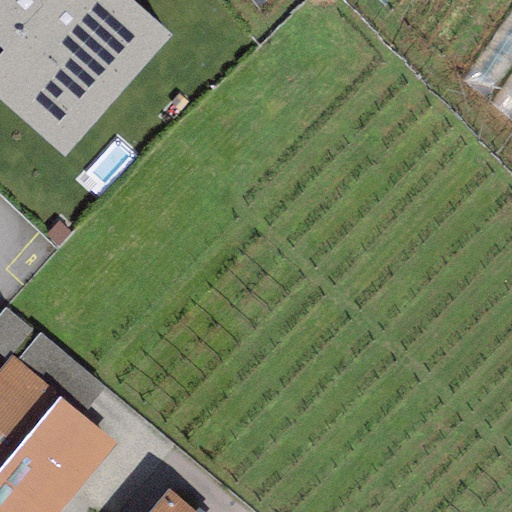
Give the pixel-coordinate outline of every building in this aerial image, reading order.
[(0,0),(0,59),(2,61),(0,64),(0,111),(63,168),(170,45),(120,0),(0,0)] [(511,0),(245,0),(260,15),(277,0),(372,0),(511,150),(511,0)] [(5,312),(0,317),(0,356),(8,364),(11,361),(82,420),(105,393),(39,337),(38,339),(5,312)] [(8,364),(0,373),(0,511),(64,511),(117,450),(82,420),(11,361),(8,364)] [(186,511),(169,497),(156,511),(186,511)]
